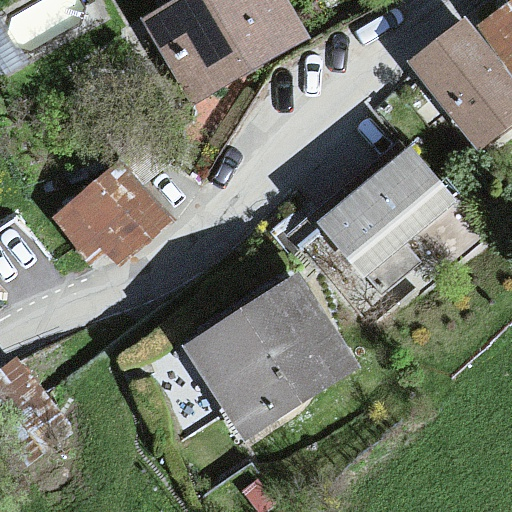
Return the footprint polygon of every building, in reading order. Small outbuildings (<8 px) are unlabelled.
[(288,0),(171,0),(143,16),(189,99),(307,34),(288,0)] [(511,6),(480,31),(511,74),(511,6)] [(511,94),(459,26),(405,67),(475,158),(511,130),(511,94)] [(409,143),(315,222),(363,278),(456,198),(409,143)] [(117,158),(55,218),(87,250),(96,241),(125,270),(177,219),(117,158)] [(298,276),(191,347),(251,437),(358,366),(298,276)] [(65,410),(19,352),(0,367),(0,419),(21,446),(65,410)]
